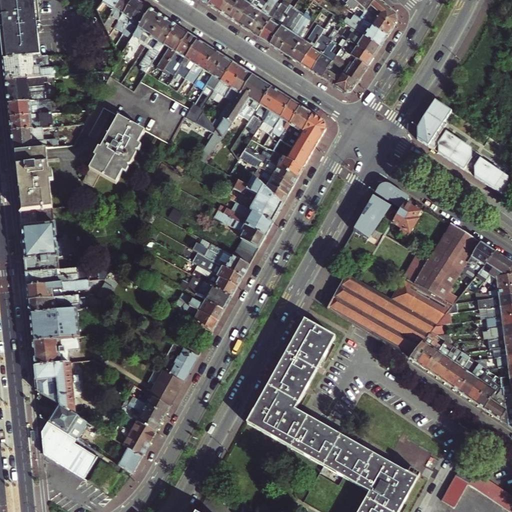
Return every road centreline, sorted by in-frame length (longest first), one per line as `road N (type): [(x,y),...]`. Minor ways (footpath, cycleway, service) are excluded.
road 1 (primary): [(359,122),(167,463),(130,511)]
road 2 (primary): [(169,511),(367,162)]
road 3 (secondary): [(28,511),(0,233)]
road 4 (tertiary): [(359,122),(170,0)]
road 5 (residential): [(367,162),(511,251)]
road 6 (primary): [(383,136),(466,0)]
road 7 (residential): [(383,136),(511,224)]
road 8 (primary): [(428,15),(359,122)]
road 9 (residential): [(463,432),(362,364)]
